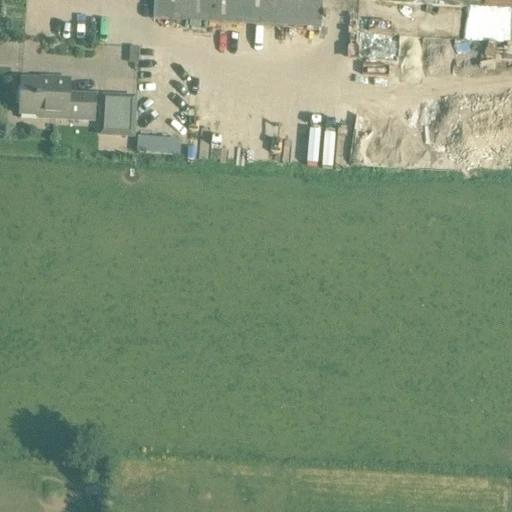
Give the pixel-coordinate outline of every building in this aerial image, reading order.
[(153,0),(152,21),(321,29),(322,0),(153,0)] [(20,83),(19,118),(52,119),(51,122),(93,124),(94,99),(68,98),(69,83),(51,82),(51,84),(20,83)] [(100,97),(98,137),(132,139),(134,99),(100,97)] [(193,123),(192,162),(203,163),(205,123),(193,123)] [(180,141),(139,138),(137,153),(179,157),(180,141)] [(101,146),(101,160),(133,159),(132,144),(101,146)]
